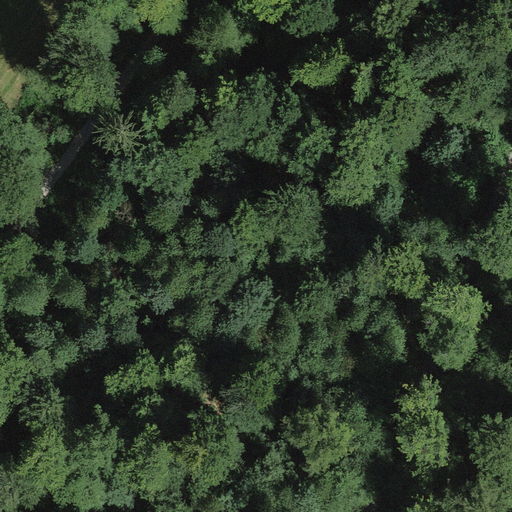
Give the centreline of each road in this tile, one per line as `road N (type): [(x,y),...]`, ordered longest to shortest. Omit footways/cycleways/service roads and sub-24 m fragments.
road 1 (track): [(511,188),(369,511)]
road 2 (track): [(0,258),(14,222),(183,0)]
